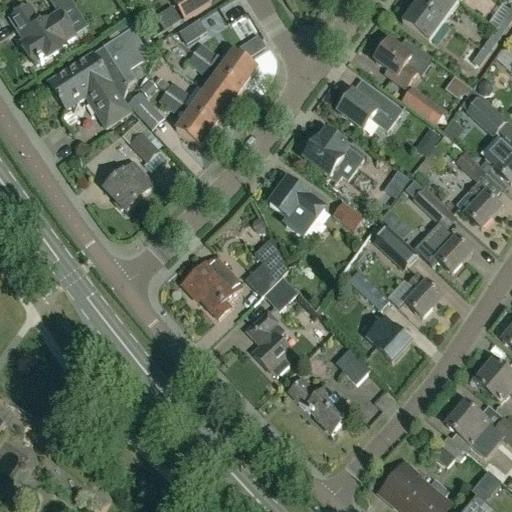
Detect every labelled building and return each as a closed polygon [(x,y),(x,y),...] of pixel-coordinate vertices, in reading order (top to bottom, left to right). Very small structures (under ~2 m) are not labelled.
[(60,16),(73,8),(67,0),(60,0),(49,7),(56,18),(60,16)] [(202,0),(192,0),(178,8),(186,21),(207,9),(202,0)] [(452,0),(422,0),(418,6),(444,25),(459,5),(452,0)] [(444,25),(418,6),(402,27),(429,46),(444,25)] [(41,27),(30,10),(11,22),(25,45),(22,47),(36,69),(54,57),(52,54),(64,46),(75,40),(60,16),(56,18),(49,22),(41,27)] [(496,32),(503,37),(511,24),(511,10),(496,32)] [(198,24),(179,36),(186,48),(205,36),(198,24)] [(503,37),(496,32),(481,53),(488,58),(503,37)] [(132,33),(49,86),(54,93),(52,94),(60,105),(61,104),(67,112),(94,95),(100,105),(99,106),(105,115),(98,120),(106,132),(130,116),(123,105),(128,89),(136,84),(131,75),(151,61),(132,33)] [(390,45),(376,64),(393,78),(391,81),(406,92),(419,75),(408,66),(412,61),(390,45)] [(200,47),(193,57),(211,69),(218,59),(200,47)] [(488,58),(481,53),(473,47),(464,60),(479,71),(488,58)] [(511,56),(504,49),(493,60),(510,77),(511,79),(511,56)] [(233,55),(219,75),(243,93),(258,73),(233,55)] [(211,69),(193,57),(186,67),(204,79),(211,69)] [(219,75),(204,95),(229,113),(243,93),(219,75)] [(491,88),(487,85),(482,85),(479,89),(480,95),(483,98),(488,98),(492,94),(491,88)] [(171,86),(165,96),(183,108),(189,98),(171,86)] [(229,113),(204,95),(191,114),(215,132),(229,113)] [(387,135),(403,114),(376,95),(367,107),(352,96),(338,116),(363,134),(371,123),(387,135)] [(183,108),(165,96),(158,106),(176,118),(183,108)] [(127,109),(153,134),(165,123),(139,97),(127,109)] [(408,110),(424,122),(426,120),(433,125),(439,117),(415,100),(408,110)] [(509,129),(481,104),(468,118),(496,144),(509,129)] [(215,132),(191,114),(176,134),(201,152),(215,132)] [(426,138),(427,146),(433,150),(440,140),(429,133),(426,138)] [(305,162),(337,186),(342,180),(348,184),(365,162),(327,135),(320,144),(319,143),(317,145),(313,143),(303,156),(307,159),(305,162)] [(130,150),(147,168),(160,156),(143,138),(130,150)] [(511,186),(511,148),(505,142),(486,163),(496,173),(511,187),(511,186)] [(456,168),(477,188),(487,178),(465,157),(456,168)] [(104,192),(117,205),(115,207),(120,213),(123,211),(126,215),(153,189),(134,169),(125,177),(123,174),(104,192)] [(391,186),(402,194),(409,184),(398,176),(391,186)] [(299,212),(316,224),(325,212),(308,200),(309,199),(288,184),(270,209),(291,224),(299,212)] [(415,205),(425,195),(415,186),(405,196),(415,205)] [(457,209),(466,218),(465,218),(481,233),(502,211),(486,196),(485,197),(476,189),(457,209)] [(426,194),(425,195),(415,205),(414,206),(434,225),(446,213),(426,194)] [(333,221),(354,236),(364,222),(343,207),(333,221)] [(262,239),(266,235),(266,230),(261,224),(256,223),(252,227),(252,231),(257,238),(262,239)] [(454,243),(445,235),(440,230),(438,228),(414,253),(417,256),(430,268),(436,263),(452,278),(472,256),(456,241),(455,242),(454,243)] [(372,246),(402,274),(417,258),(387,230),(372,246)] [(263,268),(252,278),(269,295),(282,282),(289,275),(273,242),(254,259),(263,268)] [(231,310),(225,304),(242,289),(216,260),(207,268),(183,290),(191,299),(194,297),(213,316),(218,322),(231,310)] [(348,286),(380,316),(390,304),(358,274),(357,275),(351,269),(342,278),(349,285),(348,286)] [(443,300),(427,285),(425,287),(417,278),(410,286),(416,293),(404,305),(422,322),(443,300)] [(269,295),(265,299),(263,300),(279,316),(298,297),(282,282),(269,295)] [(292,355),(276,339),(283,333),(278,328),(279,327),(268,316),(248,335),(262,350),(254,358),(271,376),(292,355)] [(376,352),(392,367),(413,344),(396,330),(395,331),(386,322),(367,342),(377,351),(376,352)] [(315,333),(326,345),(334,338),(323,326),(315,333)] [(501,341),(504,343),(503,345),(511,352),(511,331),(510,330),(501,341)] [(350,353),(335,368),(356,390),(371,374),(350,353)] [(511,379),(494,364),(474,387),(501,409),(510,398),(511,399),(511,379)] [(332,438),(354,416),(344,406),(341,409),(321,390),(315,396),(302,383),(289,396),(332,438)] [(465,407),(446,429),(472,451),(486,463),(503,442),(511,449),(511,429),(504,423),(496,435),(482,422),(482,421),(465,407)] [(0,436),(6,428),(16,436),(22,427),(13,420),(14,419),(0,409),(0,436)] [(459,467),(467,457),(447,440),(438,450),(459,467)] [(63,460),(97,483),(105,471),(71,448),(63,460)] [(449,511),(452,510),(419,483),(421,481),(405,467),(379,498),(392,509),(394,507),(400,511),(449,511)] [(471,495),(484,506),(500,486),(487,476),(471,495)] [(487,511),(477,503),(469,511),(487,511)]
